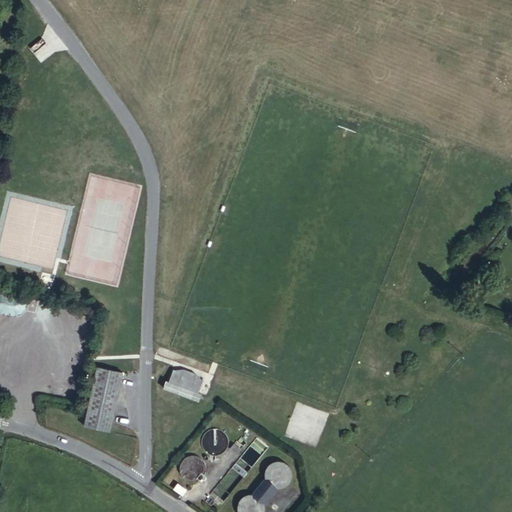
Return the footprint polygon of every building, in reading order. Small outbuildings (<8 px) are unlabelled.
[(110,429),(123,373),(98,367),(85,424),(110,429)] [(169,381),(166,380),(164,388),(199,399),(201,392),(198,391),(202,379),(197,377),(196,380),(192,379),(194,372),(183,369),(181,375),(177,374),(178,371),(173,369),(169,381)] [(257,437),(210,494),(222,504),(269,447),(257,437)] [(235,443),(231,448),(238,454),(243,448),(235,443)] [(267,481),(266,477),(252,493),(255,493),(259,495),(262,498),(264,502),(265,503),(278,488),(274,487),(270,485),(267,481)] [(178,482),(174,488),(184,494),(188,488),(178,482)]
